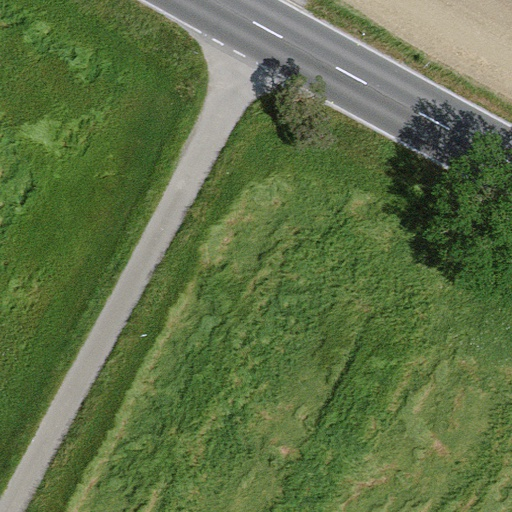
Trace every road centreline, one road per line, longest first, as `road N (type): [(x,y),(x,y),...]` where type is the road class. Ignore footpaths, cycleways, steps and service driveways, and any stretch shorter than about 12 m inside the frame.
road 1 (track): [(10,511),(267,29)]
road 2 (secondary): [(511,161),(213,0)]
